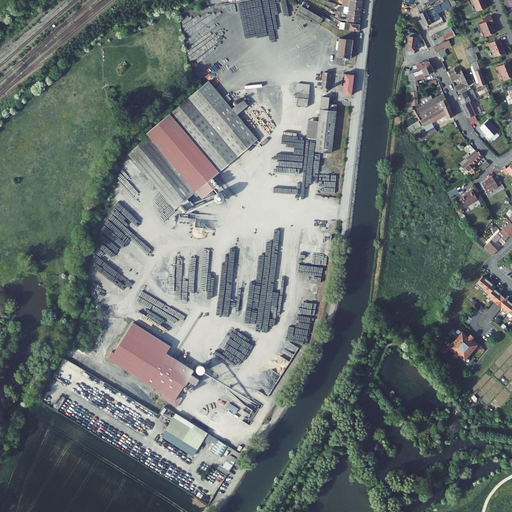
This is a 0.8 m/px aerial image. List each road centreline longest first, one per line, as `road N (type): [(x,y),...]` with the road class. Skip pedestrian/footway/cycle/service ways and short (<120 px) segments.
road 1 (unknown): [(284,223),(300,314),(235,438)]
road 2 (unclassified): [(369,0),(344,220)]
road 3 (unknown): [(216,231),(167,245),(122,313)]
road 4 (residential): [(500,162),(466,131),(432,52)]
road 5 (unknown): [(216,231),(216,313),(196,358)]
